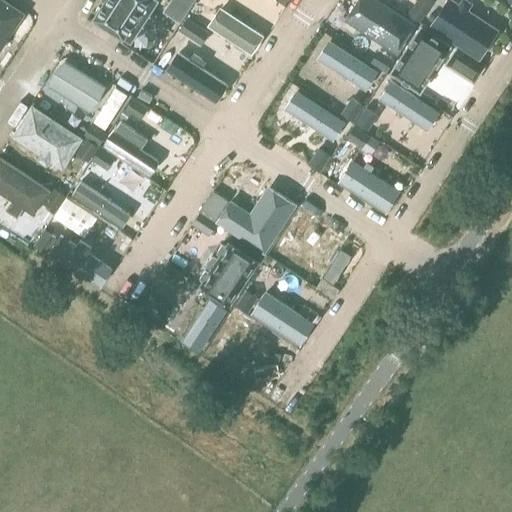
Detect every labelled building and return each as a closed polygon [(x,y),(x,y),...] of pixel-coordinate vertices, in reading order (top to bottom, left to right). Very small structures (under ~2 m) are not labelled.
[(122,37),(124,38),(125,37),(124,37),(132,24),(139,29),(151,11),(144,7),(148,0),(106,0),(95,18),(95,17),(94,19),(95,20),(95,19),(122,37)] [(171,0),(170,2),(186,13),(187,13),(194,0),(171,0)] [(384,0),(337,0),(319,28),(386,72),(418,22),(403,12),(398,9),(384,0)] [(432,0),(417,0),(409,14),(419,21),(433,0),(432,0)] [(181,21),(186,13),(170,2),(165,10),(181,21)] [(181,29),(201,43),(205,37),(208,32),(188,18),(184,24),(181,29)] [(418,22),(386,72),(452,116),(486,66),(441,37),(418,22)] [(319,28),(286,79),(353,122),(386,72),(319,28)] [(386,72),(353,122),(420,166),(452,116),(386,72)] [(257,124),(257,126),(258,128),(258,130),(259,131),(260,133),(261,134),(263,135),(320,173),(353,122),(286,79),(259,119),(258,120),(258,122),(257,124)] [(133,98),(126,108),(141,118),(144,112),(148,107),(133,98)] [(353,122),(320,173),(377,210),(378,211),(380,211),(382,212),(384,212),(386,211),(387,211),(389,210),(391,209),(392,208),(393,206),(420,166),(353,122)] [(92,123),(85,134),(99,143),(106,133),(92,123)] [(87,138),(78,152),(88,159),(98,145),(87,138)] [(100,145),(67,195),(134,239),(167,189),(100,145)] [(225,171),(199,211),(266,254),(299,204),(242,167),(240,166),(238,166),(236,165),(235,165),(233,165),(231,166),(229,167),(228,168),(226,169),(225,171)] [(65,196),(54,189),(45,203),(55,210),(65,196)] [(67,195),(34,245),(101,289),(134,239),(67,195)] [(299,204),(266,254),(333,298),(359,258),(360,256),(361,255),(361,253),(361,251),(361,249),(360,247),(359,246),(358,244),(357,243),(356,241),(299,204)] [(199,211),(166,261),(233,305),(266,254),(199,211)] [(266,254),(233,305),(300,348),(333,298),(266,254)] [(166,261),(133,311),(200,355),(233,305),(166,261)] [(233,305),(200,355),(267,398),(300,348),(233,305)]
